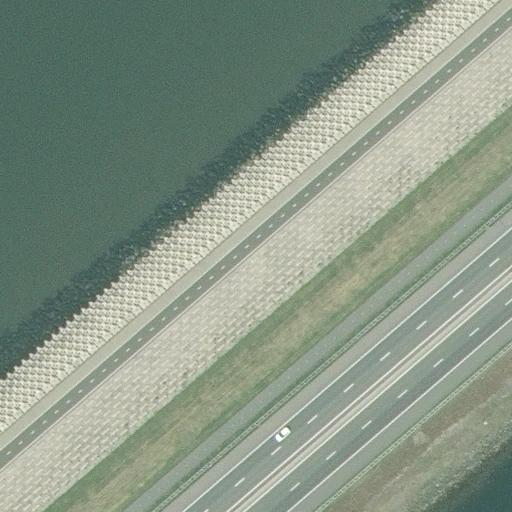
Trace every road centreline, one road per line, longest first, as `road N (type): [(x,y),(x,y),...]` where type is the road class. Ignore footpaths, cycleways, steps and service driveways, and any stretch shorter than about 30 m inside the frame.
road 1 (motorway): [(511,241),(199,511)]
road 2 (motorway): [(267,511),(511,300)]
